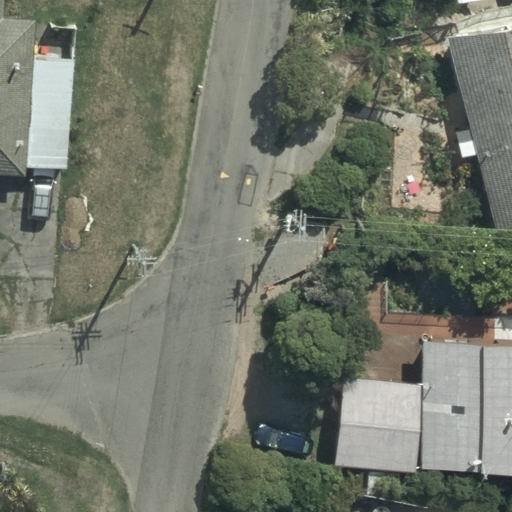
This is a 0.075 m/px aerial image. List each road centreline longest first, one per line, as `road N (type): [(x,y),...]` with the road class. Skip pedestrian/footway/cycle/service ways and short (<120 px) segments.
road 1 (residential): [(257,0),(195,366)]
road 2 (residential): [(195,366),(0,378)]
road 3 (residential): [(195,366),(173,511)]
